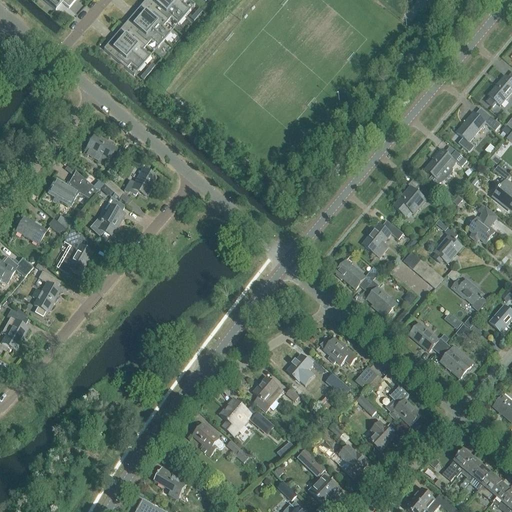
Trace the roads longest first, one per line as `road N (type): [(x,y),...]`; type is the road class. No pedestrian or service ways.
road 1 (tertiary): [(285,265),(504,0)]
road 2 (residential): [(0,408),(186,174)]
road 3 (residential): [(457,414),(333,308)]
road 4 (residential): [(191,388),(333,308)]
road 5 (tertiary): [(191,388),(285,265)]
road 6 (residential): [(0,204),(95,90)]
road 7 (tertiary): [(108,511),(191,388)]
road 8 (residential): [(363,511),(457,414)]
road 9 (residential): [(285,265),(186,174)]
road 10 (residential): [(186,174),(95,90)]
